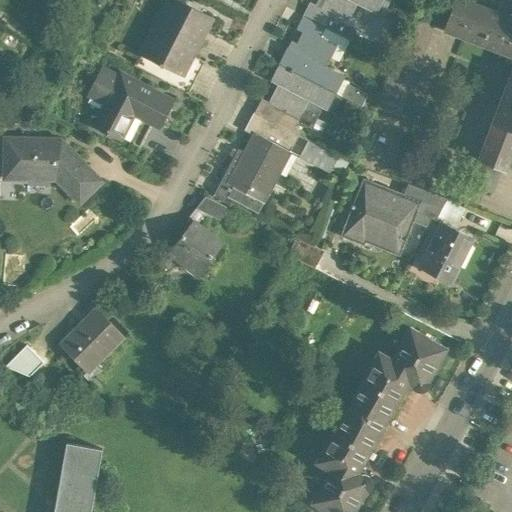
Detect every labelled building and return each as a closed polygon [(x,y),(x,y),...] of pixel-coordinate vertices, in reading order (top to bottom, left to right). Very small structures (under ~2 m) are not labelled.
[(211,19),(174,0),(167,0),(161,13),(167,15),(154,41),(162,45),(153,61),(159,64),(159,66),(162,68),(163,66),(182,76),(192,57),(211,19)] [(382,0),(320,0),(317,7),(330,14),(329,16),(346,25),(356,4),(376,14),(382,0)] [(511,20),(458,0),(454,0),(443,30),(511,56),(511,20)] [(317,7),(309,3),(302,16),(323,27),(329,16),(330,14),(317,7)] [(161,13),(140,55),(153,61),(162,45),(154,41),(167,15),(161,13)] [(411,15),(376,108),(391,114),(427,22),(411,15)] [(323,27),(302,16),(296,30),(303,34),(317,40),(318,38),(323,27)] [(317,40),(303,34),(294,52),(287,48),(278,65),(336,94),(344,77),(324,67),(335,46),(318,38),(317,40)] [(153,61),(140,55),(134,67),(188,94),(204,63),(192,57),(182,76),(163,66),(162,68),(159,66),(159,64),(153,61)] [(336,94),(278,65),(270,82),(277,85),(268,103),(282,110),(281,113),(297,121),(312,128),(322,108),(327,111),(336,94)] [(169,101),(119,76),(118,79),(101,71),(88,96),(105,104),(94,126),(119,138),(132,114),(151,123),(157,126),(169,101)] [(511,75),(506,92),(499,89),(495,101),(501,104),(494,123),(511,130),(511,75)] [(268,103),(260,99),(254,113),(275,124),(281,113),(282,110),(268,103)] [(254,113),(253,113),(244,131),(252,135),(253,132),(267,139),(276,124),(275,124),(254,113)] [(297,121),(281,113),(275,124),(276,124),(297,135),(300,130),(294,127),(297,121)] [(151,123),(132,114),(119,138),(138,148),(151,123)] [(511,130),(494,123),(479,162),(501,170),(505,171),(511,152),(511,130)] [(297,135),(276,124),(267,139),(289,151),(297,135)] [(267,139),(253,132),(252,135),(243,152),(238,149),(213,196),(224,202),(232,187),(234,183),(250,191),(252,186),(267,194),(268,194),(291,152),(267,139)] [(328,171),(336,155),(307,139),(298,156),(328,171)] [(59,141),(3,140),(3,181),(55,181),(78,205),(100,184),(59,141)] [(501,170),(479,162),(470,186),(492,194),(501,170)] [(403,196),(363,181),(357,197),(359,198),(356,207),(351,205),(350,209),(352,209),(342,236),(363,244),(366,236),(401,249),(404,240),(406,241),(407,238),(405,237),(411,221),(416,211),(400,205),(404,196),(403,196)] [(267,194),(252,186),(250,191),(234,183),(232,187),(246,194),(246,195),(248,196),(249,196),(262,203),(267,194)] [(447,199),(408,184),(403,196),(404,196),(400,205),(416,211),(411,221),(426,227),(431,217),(436,220),(447,199)] [(225,207),(206,197),(196,208),(219,220),(225,207)] [(220,244),(193,223),(184,236),(183,235),(169,252),(199,276),(213,258),(211,256),(220,244)] [(472,239),(442,224),(420,267),(450,282),(459,264),(460,265),(467,251),(466,251),(472,239)] [(322,250),(297,237),(288,255),(314,268),(322,250)] [(95,311),(72,334),(71,333),(70,334),(71,335),(62,344),(61,343),(60,344),(86,371),(95,362),(96,363),(97,362),(96,362),(121,337),(122,337),(123,336),(96,309),(94,310),(95,311)] [(356,396),(342,420),(340,420),(316,463),(330,471),(312,504),(326,511),(354,511),(366,493),(369,491),(372,488),(373,485),(373,482),(371,478),(368,476),(365,475),(361,475),(358,473),(409,383),(412,385),(413,388),(416,390),(419,392),(423,391),(426,390),(428,387),(429,384),(429,380),(447,349),(410,328),(393,360),(379,352),(354,395),(356,396)] [(27,349),(3,367),(18,373),(36,359),(27,349)] [(66,443),(53,511),(90,511),(101,449),(66,443)]
